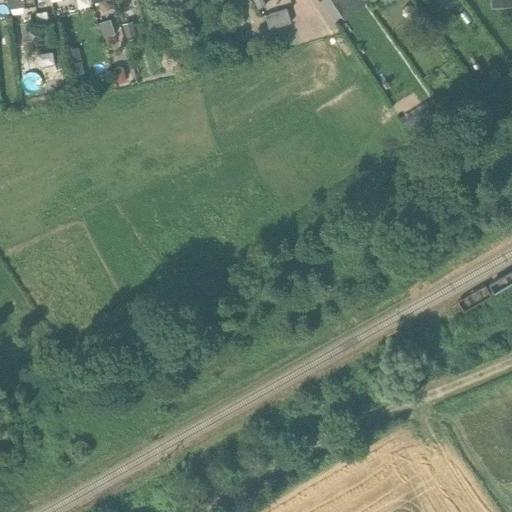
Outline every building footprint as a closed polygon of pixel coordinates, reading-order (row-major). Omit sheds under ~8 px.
[(33,0),(7,0),(8,9),(34,6),(33,0)] [(264,6),(261,0),(251,0),(256,9),(264,6)] [(335,0),(343,17),(368,5),(365,0),(335,0)] [(511,0),(488,0),(489,10),(511,9),(511,0)] [(286,9),(264,15),(268,29),(290,23),(286,9)] [(46,12),(35,14),(37,25),(48,23),(46,12)] [(110,20),(98,24),(104,39),(115,35),(110,20)] [(121,28),(124,42),(136,38),(132,25),(121,28)] [(67,65),(81,62),(78,48),(65,51),(67,65)] [(120,72),(114,75),(116,81),(122,79),(120,72)] [(429,101),(399,118),(410,137),(440,120),(429,101)]
